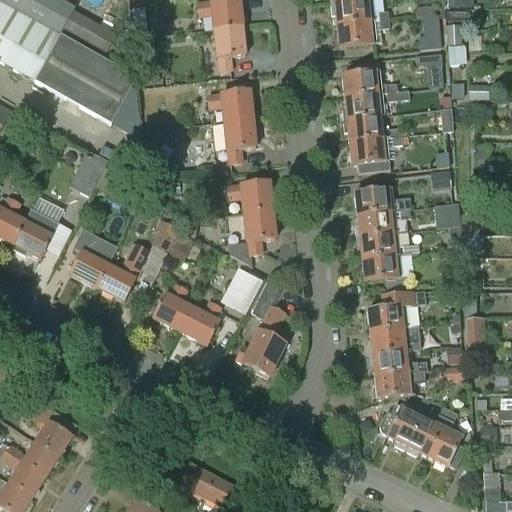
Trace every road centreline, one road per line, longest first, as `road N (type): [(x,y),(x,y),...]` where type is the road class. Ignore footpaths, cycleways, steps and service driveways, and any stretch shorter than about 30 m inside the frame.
road 1 (residential): [(285,446),(310,394),(322,341),(283,0)]
road 2 (residential): [(155,377),(0,296)]
road 3 (residential): [(155,377),(71,511)]
road 4 (residential): [(422,511),(285,446)]
road 5 (residential): [(285,446),(155,377)]
